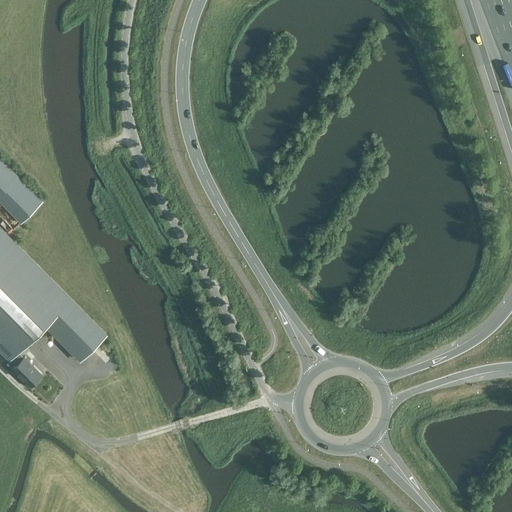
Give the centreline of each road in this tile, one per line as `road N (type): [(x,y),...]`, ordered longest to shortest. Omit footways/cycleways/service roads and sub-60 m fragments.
road 1 (unclassified): [(296,403),(267,392),(136,146),(124,81),(131,0)]
road 2 (track): [(103,0),(94,37),(100,147),(184,296),(223,413)]
road 3 (tertiary): [(284,312),(217,201),(189,135),(183,64),(199,0)]
road 4 (motorway): [(511,304),(462,348),(379,379)]
road 5 (motorway): [(466,0),(511,144)]
road 6 (motorway): [(388,402),(468,373),(511,367)]
